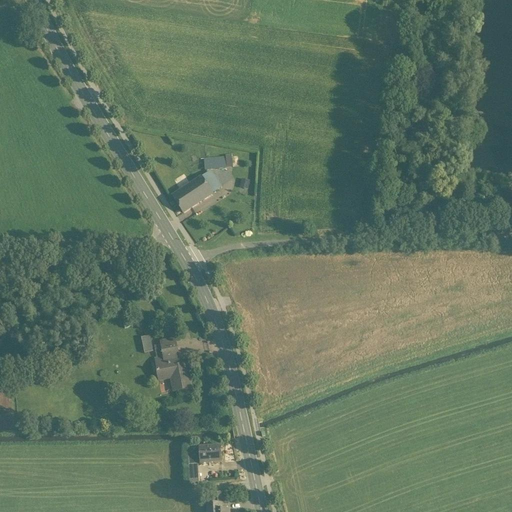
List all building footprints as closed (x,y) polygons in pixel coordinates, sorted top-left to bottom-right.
[(224,161),(205,163),(206,173),(226,171),(224,161)] [(211,176),(203,180),(210,191),(213,195),(221,191),(211,176)] [(202,178),(186,189),(197,205),(213,195),(210,191),(203,180),(202,178)] [(186,189),(173,197),(184,214),(197,205),(186,189)] [(149,337),(141,339),(145,355),(153,353),(149,337)] [(176,343),(161,346),(164,359),(168,358),(168,359),(179,356),(176,343)] [(161,346),(154,348),(157,360),(164,359),(161,346)] [(187,365),(181,366),(179,356),(168,359),(168,358),(164,359),(157,360),(155,360),(155,362),(155,363),(156,372),(157,372),(159,382),(175,378),(177,392),(192,390),(187,365)] [(221,446),(199,448),(200,465),(222,463),(221,446)]
